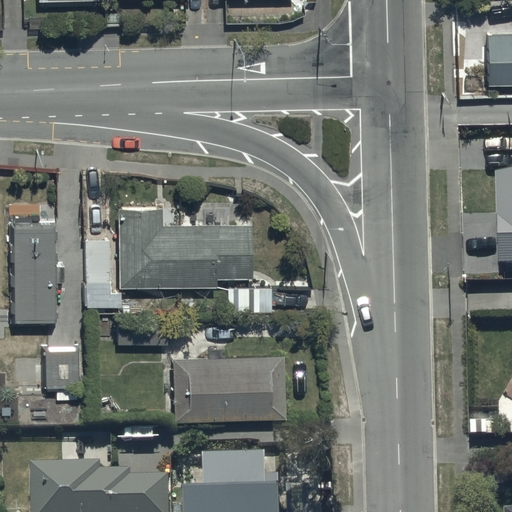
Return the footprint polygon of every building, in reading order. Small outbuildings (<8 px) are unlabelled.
[(511,30),(480,31),(481,83),(511,82),(511,30)] [(511,172),(497,173),(499,263),(511,262),(511,172)] [(152,206),(109,207),(111,287),(209,284),(209,278),(245,277),(243,222),(153,224),(152,206)] [(49,224),(3,225),(5,322),(53,321),(52,281),(56,281),(55,262),(50,262),(49,224)] [(101,238),(77,239),(79,312),(116,312),(116,293),(102,293),(101,238)] [(265,287),(219,287),(219,311),(265,311),(265,287)] [(110,317),(110,344),(162,344),(162,317),(110,317)] [(73,349),(38,349),(38,389),(54,389),(54,399),(73,400),(73,349)] [(274,354),(165,358),(167,420),(277,416),(274,354)] [(175,498),(175,511),(273,511),(272,493),(258,493),(257,460),(195,462),(196,498),(175,498)] [(93,465),(25,466),(26,511),(163,511),(163,479),(126,480),(126,474),(94,474),(93,465)]
